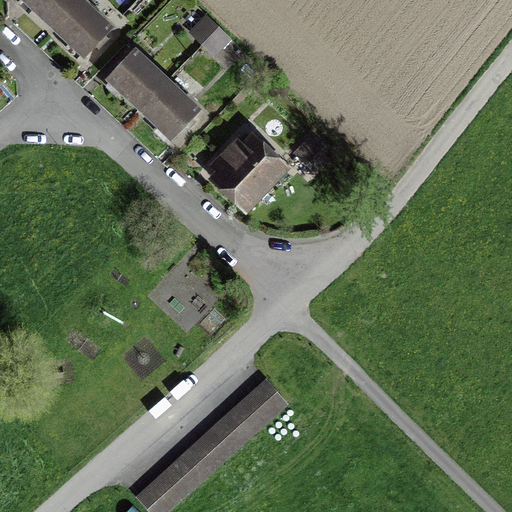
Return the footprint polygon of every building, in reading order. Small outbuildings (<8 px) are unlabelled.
[(16,0),(49,32),(78,2),(76,0),(16,0)] [(81,64),(111,34),(78,2),(49,32),(81,64)] [(206,19),(193,31),(214,53),(227,40),(206,19)] [(136,117),(166,87),(133,55),(103,85),(136,117)] [(169,150),(199,120),(166,87),(136,117),(169,150)] [(282,170),(251,143),(210,191),(241,218),(282,170)] [(261,385),(131,504),(138,511),(165,511),(280,406),(261,385)]
